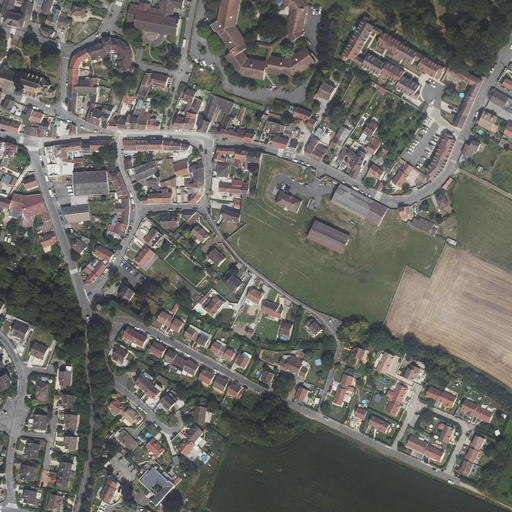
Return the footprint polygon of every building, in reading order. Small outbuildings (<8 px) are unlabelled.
[(31,0),(28,0),(28,1),(25,1),(22,13),(13,10),(15,0),(6,0),(2,14),(7,16),(5,22),(9,23),(9,24),(19,27),(20,26),(24,27),(26,20),(30,21),(33,8),(34,3),(31,2),(31,0)] [(53,0),(45,0),(42,11),(49,13),(53,0)] [(174,8),(182,10),(184,0),(162,0),(160,9),(150,7),(151,6),(141,4),(140,6),(131,4),(128,22),(136,24),(135,27),(177,35),(181,17),(173,15),(174,8)] [(222,0),(219,20),(217,20),(211,24),(215,30),(217,29),(231,51),(226,55),(238,74),(264,79),(266,72),(294,76),(316,62),(306,47),(290,58),(285,57),(285,59),(271,56),(269,62),(266,61),(248,57),(243,50),(249,47),(246,43),(245,41),(246,41),(236,26),(241,1),(242,0),(222,0)] [(281,0),(286,7),(288,5),(291,9),(286,35),(288,38),(291,43),(305,34),(303,31),(308,6),(303,0),(281,0)] [(84,12),(85,8),(75,6),(73,13),(79,15),(79,16),(80,16),(81,16),(82,16),(86,17),(87,13),(84,12)] [(57,7),(54,14),(55,15),(55,16),(52,25),(57,27),(60,16),(61,12),(62,8),(57,7)] [(46,22),(52,25),(55,16),(49,14),(46,22)] [(65,18),(60,16),(57,27),(62,28),(63,26),(63,25),(65,18)] [(66,18),(65,18),(63,25),(70,27),(72,20),(66,18)] [(349,58),(363,66),(366,61),(358,57),(360,52),(370,36),(372,32),(376,34),(382,37),(385,32),(363,20),(341,59),(346,62),(349,58)] [(55,33),(56,31),(45,27),(43,32),(56,38),(57,35),(56,35),(56,34),(55,33)] [(402,42),(385,32),(382,37),(377,44),(387,50),(395,54),(401,43),(402,42)] [(259,43),(246,40),(246,41),(245,41),(246,43),(269,48),(266,61),(269,62),(271,56),(272,48),(288,38),(286,35),(271,45),(259,43)] [(120,39),(116,38),(111,38),(111,37),(104,39),(104,40),(102,40),(102,42),(95,44),(95,46),(86,48),(90,56),(91,56),(93,60),(107,56),(107,53),(109,52),(111,50),(110,49),(113,49),(118,51),(121,55),(119,55),(118,57),(119,61),(117,61),(119,66),(118,67),(119,70),(123,72),(124,71),(125,71),(129,70),(133,72),(136,67),(131,65),(131,60),(131,57),(132,56),(132,55),(131,53),(130,51),(130,49),(128,47),(127,45),(126,43),(124,42),(122,40),(120,39)] [(424,56),(401,43),(395,54),(394,55),(402,59),(412,65),(415,60),(420,63),(424,56)] [(81,61),(88,57),(90,61),(93,62),(93,60),(91,56),(90,56),(86,48),(76,54),(73,58),(81,62),(81,61)] [(380,76),(381,74),(387,65),(378,60),(369,55),(366,61),(363,66),(380,76)] [(445,68),(424,56),(420,63),(418,68),(429,75),(439,80),(445,68)] [(80,66),(88,69),(88,70),(92,71),(92,69),(81,62),(73,58),(71,67),(79,68),(80,66)] [(466,100),(461,111),(454,125),(457,126),(463,129),(486,76),(481,74),(480,76),(476,74),(453,61),(448,71),(471,83),(467,90),(470,91),(466,100)] [(0,78),(0,81),(2,86),(19,92),(18,92),(20,93),(20,92),(26,94),(26,95),(27,95),(27,94),(28,95),(28,96),(30,96),(30,95),(31,95),(31,96),(32,97),(32,96),(34,96),(34,97),(35,98),(35,97),(38,98),(48,98),(50,98),(51,96),(54,97),(56,90),(52,89),(53,87),(54,86),(53,84),(52,85),(46,79),(44,78),(44,77),(42,77),(42,78),(39,77),(39,76),(37,75),(37,76),(34,75),(34,74),(32,74),(32,75),(30,74),(30,73),(29,73),(28,74),(10,68),(11,64),(5,62),(2,72),(1,71),(1,73),(2,73),(0,78)] [(381,74),(399,84),(403,76),(405,73),(398,68),(388,63),(387,65),(381,74)] [(78,86),(99,87),(98,85),(98,80),(91,80),(91,75),(84,75),(84,80),(78,80),(79,68),(71,67),(70,84),(78,83),(78,86)] [(154,73),(146,73),(138,93),(141,95),(140,99),(137,107),(134,115),(133,118),(132,129),(138,128),(140,116),(143,105),(146,96),(147,96),(151,84),(154,73)] [(151,84),(166,87),(169,77),(154,73),(151,84)] [(420,95),(416,93),(420,86),(411,81),(403,76),(399,84),(397,88),(417,100),(420,95)] [(511,81),(506,78),(503,84),(511,89),(511,81)] [(324,82),(317,95),(329,101),(336,88),(324,82)] [(69,97),(78,98),(78,91),(78,86),(78,83),(70,84),(69,97)] [(184,84),(179,97),(184,98),(188,88),(188,86),(184,84)] [(78,91),(92,92),(91,101),(97,102),(99,87),(78,86),(78,91)] [(193,102),(195,97),(196,93),(197,91),(188,88),(184,98),(184,99),(189,101),(193,102)] [(511,98),(495,89),(492,88),(488,97),(492,101),(511,111),(511,110),(511,98)] [(212,94),(199,128),(198,130),(207,132),(218,105),(223,107),(232,110),(235,103),(212,94)] [(69,97),(69,111),(77,111),(78,98),(69,97)] [(198,118),(198,112),(198,113),(203,100),(198,98),(195,97),(193,102),(190,111),(184,128),(195,128),(198,118)] [(7,98),(2,109),(3,110),(11,113),(12,111),(15,113),(17,107),(14,105),(16,102),(7,98)] [(97,104),(91,109),(90,122),(100,126),(102,121),(105,110),(108,111),(109,106),(103,105),(103,110),(97,108),(97,104)] [(138,128),(147,129),(149,113),(146,114),(147,106),(143,105),(140,116),(138,128)] [(34,109),(27,106),(24,117),(31,120),(34,110),(34,109)] [(103,127),(109,129),(110,121),(114,107),(109,106),(108,111),(105,110),(102,121),(104,122),(103,127)] [(309,120),(310,117),(311,117),(313,113),(303,109),(292,106),(290,111),(295,113),(294,115),(309,120)] [(221,112),(226,114),(229,115),(232,110),(223,107),(221,112)] [(31,120),(42,122),(44,114),(34,110),(31,120)] [(188,110),(187,112),(186,112),(180,110),(173,128),(184,128),(190,111),(188,110)] [(119,130),(119,129),(124,129),(125,119),(117,118),(118,113),(116,111),(110,121),(109,129),(119,130)] [(494,123),(497,118),(485,112),(479,124),(491,129),(495,131),(498,125),(494,123)] [(160,130),(163,114),(160,113),(157,123),(155,122),(155,114),(149,113),(147,129),(160,130)] [(57,118),(44,114),(42,122),(51,124),(51,125),(52,125),(54,126),(57,118)] [(233,127),(235,119),(228,116),(226,125),(233,127)] [(314,128),(317,121),(311,117),(310,117),(309,120),(308,122),(307,125),(314,128)] [(262,118),(258,128),(262,130),(266,119),(262,118)] [(277,129),(281,130),(282,124),(268,120),(267,119),(265,125),(277,129)] [(293,127),(297,128),(299,121),(292,119),(289,126),(290,126),(293,127)] [(349,120),(347,119),(334,141),(333,140),(331,143),(335,146),(337,143),(341,145),(344,140),(344,141),(351,130),(345,127),(349,120)] [(417,136),(423,140),(433,123),(427,120),(417,136)] [(48,125),(51,125),(51,124),(42,122),(41,125),(41,126),(39,136),(48,137),(48,135),(46,134),(48,125)] [(51,125),(48,125),(46,134),(48,135),(48,137),(57,136),(52,125),(51,125)] [(233,127),(226,125),(225,126),(222,125),(221,130),(224,130),(222,135),(236,139),(238,133),(234,132),(235,128),(233,127)] [(26,134),(36,136),(37,128),(27,126),(26,134)] [(245,141),(245,140),(253,142),(255,135),(247,132),(243,131),(243,130),(244,127),(240,126),(238,133),(236,139),(245,141)] [(276,135),(273,145),(287,149),(290,139),(282,137),(276,135)] [(444,171),(456,142),(452,140),(453,138),(446,135),(444,137),(433,163),(426,170),(436,179),(444,171)] [(318,144),(319,140),(313,137),(309,147),(305,155),(311,156),(318,144)] [(372,142),(371,142),(367,149),(374,154),(380,146),(381,142),(374,138),(372,142)] [(507,148),(510,141),(503,138),(500,145),(507,148)] [(294,142),(295,143),(296,141),(290,139),(287,149),(287,150),(292,151),(294,142)] [(92,151),(114,151),(114,141),(99,141),(98,142),(92,142),(92,144),(92,151)] [(125,141),(125,153),(138,151),(138,149),(139,149),(138,141),(125,141)] [(151,141),(151,149),(187,150),(192,148),(195,146),(165,142),(151,141)] [(413,141),(407,148),(413,153),(418,145),(413,141)] [(481,145),(472,141),(470,145),(466,144),(462,155),(467,157),(468,156),(471,158),(475,150),(478,151),(481,145)] [(73,151),(74,151),(82,151),(84,151),(83,145),(83,142),(73,144),(73,151)] [(8,154),(14,156),(15,151),(17,152),(18,147),(9,144),(6,153),(5,155),(7,156),(8,154)] [(72,144),(63,146),(63,163),(67,163),(74,162),(74,160),(70,160),(70,151),(73,151),(73,144),(72,144)] [(84,152),(84,154),(92,153),(92,151),(92,144),(83,145),(84,151),(84,152)] [(311,156),(321,161),(328,149),(318,144),(311,156)] [(67,165),(67,163),(63,163),(63,146),(46,148),(47,157),(48,157),(49,166),(48,166),(49,173),(56,172),(55,157),(56,157),(56,158),(58,158),(60,175),(53,175),(53,177),(63,176),(63,166),(67,165)] [(342,150),(343,150),(339,157),(340,158),(336,163),(340,166),(347,154),(350,150),(344,146),(342,150)] [(222,155),(222,154),(234,155),(233,158),(226,156),(225,163),(235,165),(236,159),(238,151),(238,150),(233,149),(227,149),(219,149),(215,160),(223,162),(224,159),(220,158),(220,155),(222,155)] [(247,164),(251,165),(251,163),(259,163),(258,166),(261,166),(261,164),(263,153),(248,152),(248,162),(247,164)] [(358,155),(355,160),(354,162),(355,163),(356,164),(361,167),(365,158),(358,155)] [(134,168),(136,174),(139,181),(145,178),(158,171),(155,160),(151,162),(134,168)] [(190,173),(188,160),(174,164),(178,177),(190,173)] [(113,179),(114,179),(117,191),(127,190),(120,173),(118,173),(115,161),(109,162),(113,179)] [(67,165),(63,166),(63,176),(72,175),(74,162),(67,163),(67,165)] [(203,162),(198,164),(198,166),(192,168),(194,172),(195,172),(205,169),(203,162)] [(407,162),(401,170),(401,169),(393,181),(401,186),(409,174),(408,174),(413,166),(407,162)] [(361,167),(356,164),(354,168),(350,176),(356,179),(361,167)] [(371,175),(373,172),(377,174),(380,168),(374,164),(368,173),(371,175)] [(228,178),(229,166),(219,165),(218,177),(228,178)] [(392,170),(384,165),(381,169),(380,168),(377,174),(375,177),(380,179),(384,171),(387,172),(385,175),(388,177),(388,175),(390,172),(392,170)] [(195,172),(195,182),(204,183),(205,169),(195,172)] [(109,192),(107,170),(73,173),(75,196),(71,196),(72,208),(90,206),(89,202),(89,195),(109,193),(109,192)] [(39,186),(36,177),(23,182),(26,190),(39,186)] [(145,178),(139,181),(133,184),(135,188),(147,182),(147,181),(145,178)] [(219,192),(221,184),(219,184),(220,179),(213,178),(212,191),(213,191),(219,192)] [(456,182),(450,178),(443,187),(445,189),(448,192),(456,182)] [(375,189),(380,192),(384,183),(380,181),(375,189)] [(242,195),(243,187),(232,186),(221,184),(219,192),(242,195)] [(332,202),(379,227),(389,208),(342,184),(332,202)] [(130,200),(127,190),(117,191),(119,201),(130,200)] [(148,197),(145,197),(145,199),(139,199),(142,205),(158,205),(156,193),(148,193),(148,197)] [(172,193),(162,194),(163,204),(173,204),(172,193)] [(297,214),(302,202),(281,193),(276,205),(297,214)] [(0,213),(1,214),(2,207),(12,210),(24,214),(27,196),(15,194),(11,202),(7,200),(3,199),(0,198),(0,199),(0,213)] [(190,204),(197,203),(200,199),(204,194),(193,194),(190,204)] [(25,219),(22,228),(34,226),(35,217),(42,214),(48,212),(42,195),(27,196),(24,214),(24,219),(25,219)] [(445,196),(436,199),(440,209),(448,206),(445,196)] [(131,209),(130,200),(119,201),(121,213),(124,213),(123,218),(123,220),(129,221),(131,209)] [(90,206),(72,208),(61,209),(69,223),(92,221),(91,216),(90,206)] [(410,214),(411,214),(409,206),(400,209),(400,210),(401,217),(406,215),(410,214)] [(24,214),(12,210),(10,214),(21,218),(24,219),(24,214)] [(48,212),(42,214),(46,222),(51,220),(48,212)] [(225,212),(224,220),(240,223),(241,215),(225,212)] [(15,234),(19,235),(22,228),(25,219),(24,219),(21,218),(15,234)] [(178,227),(178,218),(163,218),(163,227),(178,227)] [(437,230),(433,228),(434,224),(420,218),(418,221),(415,219),(413,222),(411,226),(418,229),(435,236),(437,230)] [(129,226),(129,221),(123,220),(119,220),(117,227),(127,231),(129,226)] [(339,253),(347,236),(316,222),(308,238),(339,253)] [(136,236),(142,240),(143,241),(151,231),(143,226),(136,236)] [(203,243),(210,236),(201,228),(201,229),(198,226),(192,233),(195,236),(203,243)] [(125,236),(127,231),(117,227),(116,233),(125,236)] [(153,247),(163,235),(155,228),(145,240),(153,247)] [(107,236),(114,239),(116,233),(109,230),(107,236)] [(48,237),(48,238),(42,240),(45,249),(56,245),(55,243),(59,242),(56,234),(48,237)] [(180,243),(185,238),(181,235),(177,239),(180,243)] [(82,255),(84,252),(88,248),(78,239),(73,245),(74,248),(82,255)] [(98,245),(92,251),(103,258),(107,250),(98,245)] [(136,260),(145,267),(156,254),(147,247),(142,252),(140,256),(136,260)] [(226,259),(216,249),(209,257),(219,267),(226,259)] [(107,250),(103,258),(110,262),(115,254),(107,250)] [(102,263),(94,273),(98,277),(106,267),(102,263)] [(87,268),(84,271),(86,273),(91,277),(89,280),(93,284),(98,277),(94,273),(87,268)] [(138,285),(145,276),(138,271),(132,281),(138,285)] [(233,276),(242,284),(243,285),(244,283),(234,275),(233,276)] [(242,284),(233,276),(226,284),(235,292),(239,287),(242,284)] [(120,295),(119,296),(128,303),(136,293),(126,286),(126,287),(124,286),(119,294),(120,295)] [(261,292),(261,293),(252,288),(247,298),(252,301),(252,302),(259,305),(265,294),(261,292)] [(206,310),(213,317),(224,304),(216,297),(206,310)] [(283,310),(279,309),(280,306),(266,301),(262,311),(276,316),(275,317),(281,319),(283,310)] [(163,312),(158,322),(168,327),(174,318),(163,312)] [(179,333),(184,323),(174,318),(168,327),(179,333)] [(305,324),(315,336),(321,330),(311,319),(305,324)] [(280,322),(279,329),(283,330),(282,335),(290,337),(293,327),(287,326),(284,325),(284,323),(280,322)] [(197,332),(198,329),(190,325),(185,336),(195,342),(199,334),(197,332)] [(23,342),(28,332),(16,326),(11,337),(23,342)] [(138,333),(128,328),(124,336),(133,342),(138,333)] [(199,334),(195,342),(205,347),(211,336),(204,332),(203,336),(199,334)] [(133,342),(143,347),(148,339),(138,333),(133,342)] [(226,348),(222,346),(224,344),(217,340),(216,343),(215,343),(211,350),(221,356),(226,348)] [(155,342),(150,351),(162,358),(167,349),(155,342)] [(44,360),(48,349),(36,344),(31,355),(44,360)] [(123,364),(129,353),(120,348),(117,352),(116,351),(115,355),(113,359),(123,364)] [(226,348),(221,356),(231,361),(236,354),(226,348)] [(354,351),(352,351),(350,358),(361,362),(365,352),(355,348),(354,351)] [(178,355),(170,350),(164,360),(173,365),(177,356),(178,355)] [(387,369),(388,369),(394,357),(384,352),(375,370),(384,374),(387,369)] [(245,369),(250,360),(239,354),(234,363),(245,369)] [(292,358),(291,358),(289,362),(282,359),(279,365),(286,368),(285,369),(292,373),(299,357),(296,356),(293,355),(292,358)] [(173,365),(172,366),(183,372),(183,371),(188,362),(177,356),(173,365)] [(305,378),(308,371),(302,368),(303,364),(302,364),(304,360),(299,357),(292,373),(298,376),(299,375),(305,378)] [(194,376),(199,366),(189,361),(188,362),(183,371),(194,376)] [(408,367),(405,373),(414,377),(415,375),(416,376),(420,368),(411,364),(409,368),(408,367)] [(204,369),(199,379),(210,385),(216,375),(204,369)] [(270,385),(275,375),(267,371),(261,381),(270,385)] [(67,373),(60,372),(60,379),(62,379),(61,385),(70,386),(72,373),(67,373)] [(414,377),(405,373),(403,377),(412,381),(414,377)] [(354,377),(345,374),(341,383),(347,385),(345,390),(347,391),(352,393),(354,388),(350,387),(354,377)] [(8,381),(5,375),(0,376),(0,391),(9,387),(6,382),(8,381)] [(146,393),(152,385),(141,377),(135,384),(146,393)] [(224,392),(229,382),(218,377),(213,386),(224,392)] [(47,401),(49,384),(38,383),(36,400),(47,401)] [(231,384),(227,392),(237,398),(241,390),(231,384)] [(155,400),(162,392),(152,385),(146,393),(145,393),(149,396),(149,395),(155,400)] [(301,387),(295,398),(307,403),(310,398),(313,399),(315,394),(301,387)] [(393,399),(400,403),(406,392),(397,387),(391,398),(393,399)] [(443,393),(430,387),(425,397),(438,403),(439,401),(443,393)] [(345,390),(339,388),(333,403),(341,406),(347,391),(345,390)] [(445,405),(450,408),(453,407),(457,398),(443,392),(443,393),(439,401),(445,404),(445,405)] [(74,408),(76,397),(64,395),(63,402),(65,402),(64,407),(74,408)] [(170,410),(176,403),(167,395),(158,405),(166,413),(169,410),(170,410)] [(117,399),(110,407),(119,416),(121,414),(123,416),(129,410),(126,408),(125,409),(122,407),(119,404),(120,402),(117,399)] [(386,412),(395,417),(400,407),(398,406),(400,403),(393,399),(391,403),(390,403),(386,412)] [(474,416),(478,406),(465,400),(461,409),(467,412),(466,414),(473,417),(474,416)] [(478,406),(474,416),(489,422),(493,412),(478,406)] [(208,408),(197,407),(195,422),(205,424),(208,408)] [(129,410),(123,416),(135,427),(141,419),(139,417),(139,416),(130,408),(129,410)] [(34,429),(46,430),(47,416),(36,415),(34,429)] [(77,430),(79,417),(67,416),(67,423),(69,423),(68,429),(77,430)] [(377,429),(376,430),(385,434),(388,428),(386,427),(387,424),(373,417),(368,425),(377,429)] [(194,444),(204,433),(196,426),(189,433),(188,432),(185,436),(189,439),(194,444)] [(446,426),(441,436),(447,439),(451,428),(446,426)] [(132,451),(138,445),(123,432),(118,438),(132,451)] [(485,439),(477,435),(475,440),(473,444),(472,443),(470,447),(472,448),(479,451),(481,448),(485,439)] [(411,436),(406,446),(423,454),(427,446),(428,444),(411,436)] [(76,450),(78,438),(66,437),(66,443),(67,443),(67,449),(76,450)] [(154,439),(146,446),(159,458),(166,450),(154,439)] [(178,449),(186,456),(196,445),(194,444),(189,439),(187,442),(185,441),(178,449)] [(37,458),(40,445),(28,443),(26,456),(37,458)] [(423,454),(423,455),(436,461),(440,452),(427,446),(423,454)] [(473,463),(475,460),(475,461),(480,452),(479,451),(472,448),(469,453),(467,457),(466,456),(464,459),(473,463)] [(474,464),(473,464),(473,463),(464,459),(466,461),(463,465),(462,469),(460,469),(459,472),(467,477),(469,473),(470,473),(474,464)] [(73,464),(61,462),(60,469),(61,469),(60,473),(71,475),(73,464)] [(172,479),(167,474),(164,476),(157,469),(159,467),(157,464),(141,482),(156,496),(152,501),(157,506),(176,486),(171,481),(172,479)] [(33,481),(36,468),(24,465),(21,478),(33,481)] [(71,475),(60,473),(59,479),(58,479),(57,484),(69,486),(71,475)] [(116,491),(106,486),(99,499),(108,504),(116,491)] [(35,504),(37,492),(26,490),(24,496),(26,496),(25,502),(35,504)] [(64,511),(66,498),(54,495),(52,508),(64,511)]
